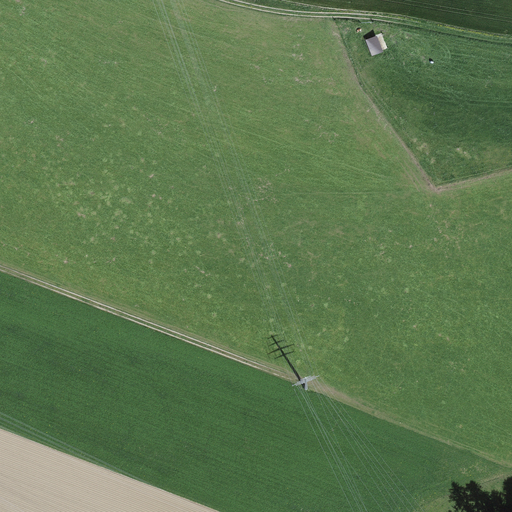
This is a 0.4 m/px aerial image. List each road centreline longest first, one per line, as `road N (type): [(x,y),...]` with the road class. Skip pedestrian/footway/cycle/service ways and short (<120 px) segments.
road 1 (track): [(386,421),(312,385),(0,269)]
road 2 (track): [(218,0),(398,28)]
